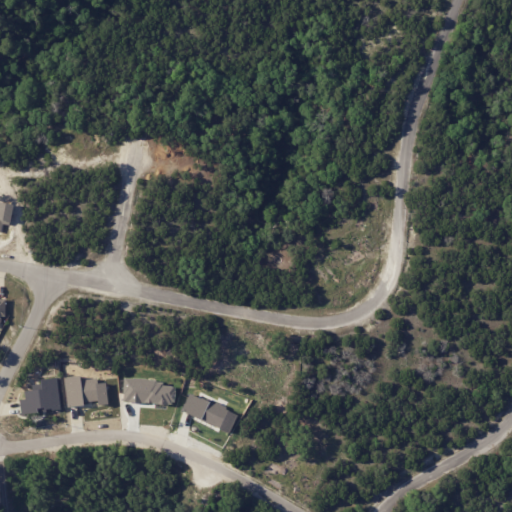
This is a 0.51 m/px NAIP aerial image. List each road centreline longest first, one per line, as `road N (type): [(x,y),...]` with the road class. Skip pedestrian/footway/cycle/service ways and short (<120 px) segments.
road 1 (residential): [(457,0),(416,104),(392,264),(378,298),(348,320),(302,323),(0,266)]
road 2 (residential): [(296,511),(179,445),(96,436),(0,447)]
road 3 (residential): [(511,404),(486,442),(394,491),(378,511)]
road 4 (residential): [(112,286),(134,157)]
road 5 (residential): [(51,276),(0,392)]
